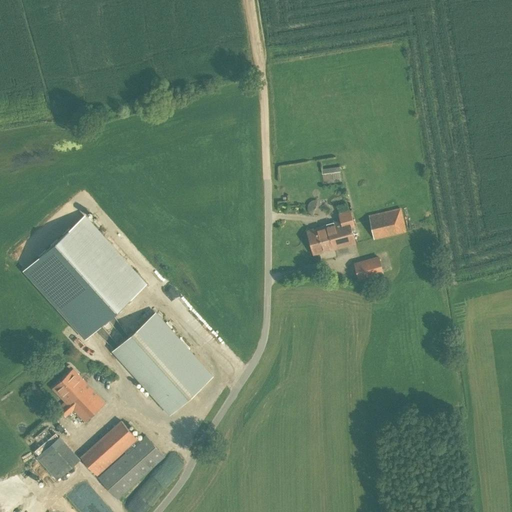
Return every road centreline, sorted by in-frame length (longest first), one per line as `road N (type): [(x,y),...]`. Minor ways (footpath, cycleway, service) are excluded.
road 1 (unclassified): [(156,511),(261,345),(268,178)]
road 2 (track): [(268,178),(250,0)]
